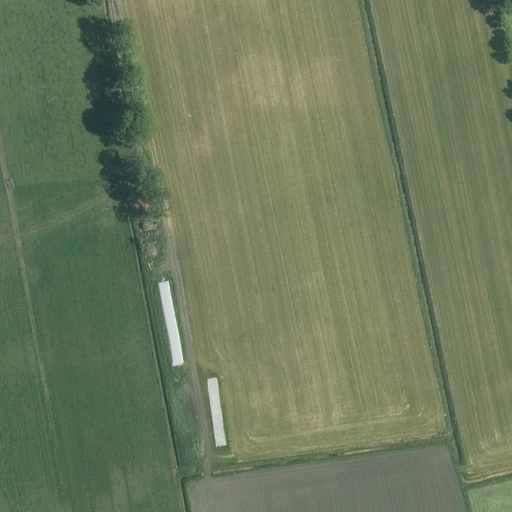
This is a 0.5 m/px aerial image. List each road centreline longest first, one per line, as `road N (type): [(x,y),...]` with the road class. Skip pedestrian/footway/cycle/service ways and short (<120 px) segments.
road 1 (track): [(123,0),(167,233),(158,274)]
road 2 (track): [(135,183),(143,170),(110,0)]
